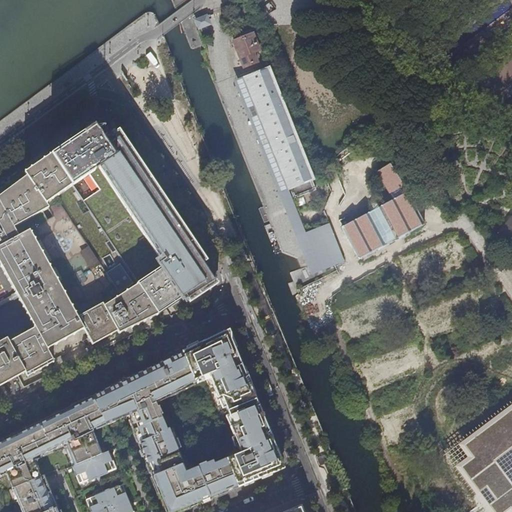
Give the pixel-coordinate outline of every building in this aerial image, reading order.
[(207,14),(194,19),(198,30),(211,26),(208,16),(207,14)] [(242,70),(258,63),(255,54),(261,51),(254,32),(230,41),(242,70)] [(313,180),(269,67),(266,68),(242,77),(287,191),(288,190),(292,199),(314,191),(311,181),(313,180)] [(287,191),(242,77),(234,80),(311,275),(319,272),(304,234),(287,191)] [(56,151),(51,155),(156,315),(185,296),(187,299),(215,280),(207,267),(114,130),(102,138),(94,125),(72,140),(56,151)] [(156,315),(51,155),(44,159),(24,173),(26,176),(23,179),(0,195),(0,265),(34,327),(9,342),(6,338),(0,341),(0,385),(24,373),(26,377),(53,362),(46,349),(83,329),(92,345),(117,331),(118,334),(156,315)] [(391,161),(374,173),(391,201),(341,227),(358,260),(424,225),(407,193),(411,191),(395,166),(391,161)] [(498,231),(511,241),(511,216),(509,215),(498,231)] [(304,234),(319,272),(338,264),(322,226),(304,234)] [(458,237),(398,257),(408,287),(468,267),(458,237)] [(493,285),(419,309),(429,338),(503,314),(493,285)] [(396,292),(337,312),(347,343),(406,323),(396,292)] [(511,336),(436,363),(421,320),(413,323),(443,405),(455,401),(452,393),(511,371),(511,336)] [(283,469),(226,331),(181,353),(193,381),(208,375),(217,398),(220,397),(232,426),(229,428),(240,454),(225,460),(237,488),(244,485),(277,472),(283,469)] [(358,365),(368,395),(427,375),(416,345),(358,365)] [(154,402),(194,383),(193,381),(181,353),(168,359),(156,365),(116,384),(91,396),(105,425),(126,416),(132,430),(161,418),(154,402)] [(32,458),(45,452),(47,453),(51,452),(53,451),(55,450),(57,449),(58,447),(59,445),(63,444),(67,445),(67,447),(74,465),(101,454),(91,431),(105,425),(91,396),(0,440),(0,473),(5,471),(12,488),(40,477),(32,458)] [(438,397),(379,417),(390,450),(449,430),(438,397)] [(511,511),(511,409),(463,446),(472,458),(459,467),(493,511),(511,511)] [(185,472),(168,429),(166,430),(161,418),(132,430),(165,511),(178,511),(202,502),(226,493),(237,488),(225,460),(225,459),(213,464),(212,461),(185,472)] [(106,472),(115,468),(108,451),(101,454),(74,465),(71,466),(78,484),(87,480),(88,481),(96,478),(101,492),(93,495),(94,496),(85,500),(89,511),(133,511),(122,485),(113,488),(112,487),(104,490),(99,477),(107,473),(106,472)] [(56,507),(43,475),(40,477),(12,488),(22,511),(55,511),(54,508),(56,507)]
